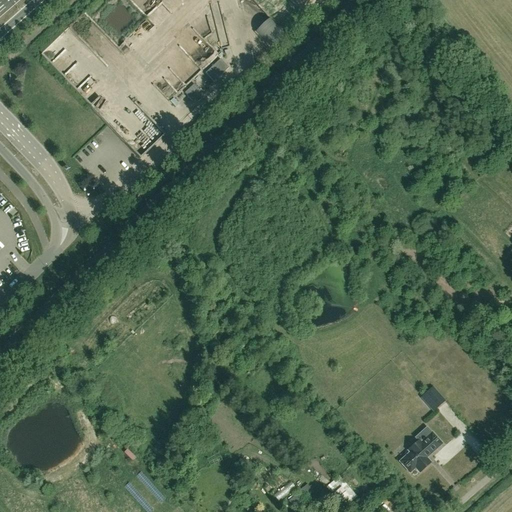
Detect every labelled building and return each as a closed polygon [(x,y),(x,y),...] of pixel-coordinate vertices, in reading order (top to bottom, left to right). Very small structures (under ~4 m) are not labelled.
[(220,59),(205,73),(214,82),(228,68),(220,59)] [(193,102),(202,93),(194,84),(185,93),(193,102)] [(433,411),(436,409),(445,401),(433,387),(421,398),(433,411)] [(441,444),(433,434),(427,428),(415,438),(418,441),(408,450),(410,453),(400,462),(410,472),(415,467),(420,473),(430,463),(426,458),(441,444)] [(342,479),(329,490),(344,508),(357,497),(342,479)]
